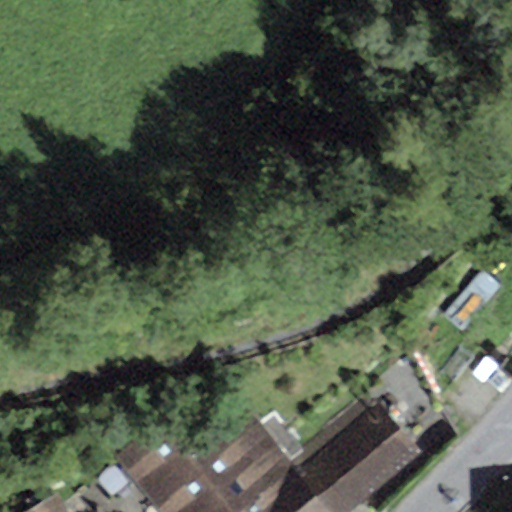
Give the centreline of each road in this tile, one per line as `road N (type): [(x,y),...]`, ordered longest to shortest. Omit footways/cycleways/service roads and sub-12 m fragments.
road 1 (track): [(0,398),(64,375),(322,316)]
road 2 (residential): [(426,511),(511,415)]
